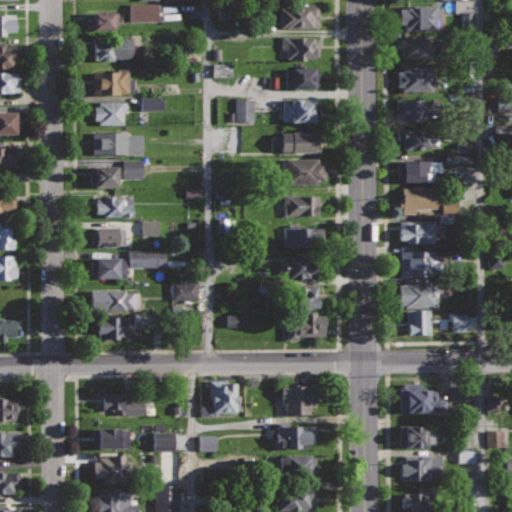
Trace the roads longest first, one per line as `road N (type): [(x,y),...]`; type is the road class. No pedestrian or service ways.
road 1 (residential): [(511,359),(0,367)]
road 2 (primary): [(361,0),(365,511)]
road 3 (residential): [(51,0),(53,511)]
